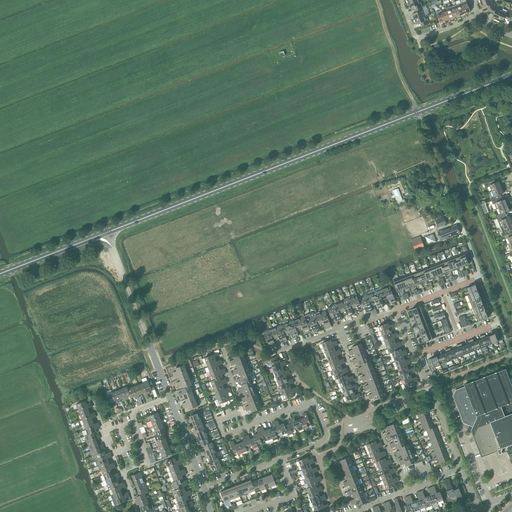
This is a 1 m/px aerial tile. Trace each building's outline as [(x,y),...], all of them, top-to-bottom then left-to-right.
[(416,9),(423,7),(419,0),(416,0),(408,3),(410,8),(415,7),(416,9)] [(488,0),(481,3),(483,8),(488,6),(490,11),(495,6),(494,3),(492,4),(490,0),(488,0)] [(467,13),(470,12),(466,1),(461,3),(465,13),(466,13),(467,13)] [(456,5),(460,16),(463,14),(464,14),(465,13),(461,3),(456,5)] [(452,9),(455,17),(456,16),(457,17),(460,16),(456,5),(451,7),(452,9)] [(451,6),(446,8),(447,11),(450,19),(453,18),(453,17),(455,17),(452,9),(451,7),(451,6)] [(495,6),(490,11),(494,13),(492,18),(497,21),(502,11),(498,10),(499,8),(495,6)] [(414,20),(426,15),(423,7),(416,9),(417,12),(412,14),(414,20)] [(450,19),(447,11),(445,12),(443,9),(441,10),(445,21),(446,20),(447,21),(450,19)] [(443,21),(445,21),(441,10),(436,12),(440,23),(443,22),(443,21)] [(502,11),(497,21),(502,23),(505,18),(509,20),(510,13),(507,11),(506,13),(502,11)] [(426,15),(414,20),(416,25),(421,23),(423,26),(429,23),(426,15)] [(486,183),(484,184),(485,188),(490,186),(492,191),(501,187),(499,182),(496,183),(495,180),(486,183)] [(494,196),(490,198),(492,201),(501,197),(500,195),(503,194),(501,187),(492,191),(494,196)] [(501,197),(492,201),(493,204),(494,204),(496,209),(498,208),(508,205),(505,199),(502,200),(501,197)] [(501,214),(496,216),(497,219),(506,215),(505,213),(510,211),(508,205),(498,208),(501,214)] [(506,215),(497,219),(499,222),(501,227),(503,227),(511,223),(511,221),(510,217),(507,218),(506,215)] [(438,227),(446,224),(444,218),(436,221),(438,227)] [(503,227),(501,227),(503,233),(501,234),(502,237),(504,236),(511,233),(511,231),(511,230),(511,229),(511,223),(503,227)] [(440,241),(448,238),(449,237),(450,239),(453,238),(452,236),(459,234),(456,225),(437,233),(440,241)] [(433,234),(425,237),(428,245),(437,242),(433,234)] [(415,251),(425,248),(421,239),(412,242),(415,251)] [(461,255),(458,256),(463,267),(465,266),(466,266),(466,265),(469,264),(467,259),(470,258),(467,252),(461,255)] [(459,269),(463,267),(458,256),(452,258),(456,268),(459,267),(459,269)] [(448,259),(446,260),(451,272),(453,271),(454,271),(454,269),(456,268),(452,258),(448,259)] [(451,272),(446,260),(440,263),(444,273),(447,272),(447,273),(451,272)] [(442,274),(444,273),(440,263),(434,265),(439,277),(442,275),(442,274)] [(435,278),(439,277),(434,265),(428,267),(432,278),(435,277),(435,278)] [(430,279),(432,278),(428,267),(422,269),(427,281),(430,280),(430,279)] [(424,283),(427,281),(422,269),(417,272),(421,282),(423,281),(424,283)] [(411,274),(415,286),(418,284),(418,283),(421,282),(417,272),(411,274)] [(412,287),(415,286),(411,274),(405,276),(409,287),(411,286),(412,287)] [(405,276),(399,279),(403,290),(407,289),(406,288),(408,287),(409,287),(405,276)] [(399,279),(392,281),(397,292),(399,291),(400,292),(403,290),(399,279)] [(467,288),(469,294),(469,295),(478,291),(477,289),(478,288),(476,284),(467,288)] [(382,291),(381,291),(385,301),(388,300),(390,304),(396,302),(390,286),(384,288),(384,290),(382,291)] [(381,288),(375,290),(375,292),(381,307),(384,306),(383,302),(385,301),(381,291),(382,291),(381,288)] [(375,290),(369,292),(370,295),(374,305),(377,304),(378,308),(381,307),(375,292),(375,290)] [(467,295),(470,302),(481,298),(480,298),(480,295),(481,295),(479,291),(478,291),(469,295),(469,294),(467,295)] [(369,292),(363,295),(364,296),(370,312),(372,311),(371,306),(374,305),(370,295),(369,292)] [(354,298),(351,299),(355,309),(358,308),(359,312),(362,311),(362,310),(358,300),(356,296),(354,297),(354,298)] [(361,299),(358,300),(362,310),(365,309),(366,313),(370,312),(364,296),(360,297),(361,299)] [(470,302),(473,309),(483,305),(483,304),(482,302),(483,301),(481,297),(480,298),(481,298),(470,302)] [(348,299),(345,300),(351,316),(354,315),(352,310),(355,309),(351,299),(348,300),(348,299)] [(342,302),(339,304),(343,314),(346,313),(347,316),(348,317),(350,316),(351,316),(345,300),(342,301),(342,302)] [(336,304),(333,305),(339,320),(342,319),(341,316),(340,315),(343,314),(339,304),(336,305),(336,304)] [(473,309),(475,315),(486,311),(485,311),(485,308),(486,308),(484,304),(483,304),(483,305),(473,309)] [(330,307),(327,308),(331,316),(331,318),(334,317),(336,321),(339,320),(333,305),(330,306),(330,307)] [(413,317),(414,316),(424,312),(422,305),(411,309),(412,312),(411,313),(413,317)] [(475,315),(478,322),(488,318),(487,315),(488,314),(487,310),(485,311),(486,311),(475,315)] [(317,316),(321,325),(324,324),(326,329),(331,326),(325,311),(320,313),(320,315),(317,316)] [(313,313),(310,314),(311,317),(317,332),(320,331),(318,326),(321,325),(317,316),(316,312),(314,313),(313,313)] [(416,323),(417,323),(427,319),(424,312),(414,316),(415,319),(414,319),(416,323)] [(310,314),(304,316),(306,320),(309,330),(312,329),(314,333),(317,332),(311,317),(310,314)] [(310,332),(309,330),(306,320),(304,316),(299,318),(299,319),(296,320),(300,331),(303,329),(304,334),(310,332)] [(418,330),(419,329),(430,325),(427,319),(417,323),(418,325),(416,326),(418,330)] [(297,332),(300,331),(296,320),(293,322),(293,321),(290,322),(296,337),(299,336),(297,332)] [(287,321),(283,322),(284,325),(288,335),(291,334),(293,338),(296,337),(290,322),(288,322),(287,321)] [(381,331),(394,326),(393,324),(389,325),(388,323),(379,327),(381,331)] [(285,336),(288,335),(284,325),(281,326),(281,325),(278,326),(284,342),(287,341),(285,336)] [(421,336),(422,336),(432,332),(430,325),(419,329),(420,332),(419,332),(421,336)] [(281,343),(284,342),(278,326),(275,327),(275,328),(273,330),(276,340),(279,338),(281,343)] [(382,336),(392,332),(391,330),(395,328),(394,326),(381,331),(382,336)] [(274,341),(276,340),(273,330),(270,331),(269,330),(264,332),(270,347),(275,345),(274,341)] [(489,336),(492,344),(501,341),(497,330),(491,332),(492,335),(489,336)] [(384,340),(398,335),(397,333),(392,334),(392,332),(382,336),(384,340)] [(422,339),(423,343),(435,338),(432,332),(422,336),(423,338),(422,339)] [(386,345),(395,341),(394,339),(398,337),(398,335),(384,340),(386,345)] [(482,336),(487,347),(486,346),(492,344),(489,336),(486,337),(485,335),(482,336)] [(481,340),(477,341),(480,349),(481,350),(487,347),(482,336),(479,337),(481,340)] [(471,340),(475,351),(480,349),(477,341),(474,342),(473,339),(471,340)] [(324,348),(337,343),(337,341),(332,343),(331,340),(322,344),(324,348)] [(466,345),(469,353),(475,351),(471,340),(468,341),(469,344),(466,345)] [(388,349),(401,344),(400,342),(396,343),(395,341),(386,345),(388,349)] [(325,353),(335,349),(334,347),(338,345),(337,343),(324,348),(325,353)] [(350,354),(363,348),(362,344),(352,347),(353,350),(349,351),(350,354)] [(399,350),(398,348),(402,346),(401,344),(388,349),(389,354),(392,353),(399,350)] [(462,344),(459,345),(463,355),(464,355),(469,353),(466,345),(463,346),(462,344)] [(457,348),(454,350),(458,359),(458,358),(458,357),(463,355),(459,345),(456,346),(457,348)] [(356,357),(365,353),(363,348),(350,354),(350,356),(355,354),(356,357)] [(450,348),(447,349),(452,361),(458,359),(454,350),(451,351),(450,348)] [(327,357),(341,352),(340,350),(336,351),(335,349),(325,353),(327,357)] [(393,358),(407,352),(406,350),(402,352),(401,349),(399,350),(392,353),(393,358)] [(446,353),(443,354),(446,363),(452,361),(447,349),(445,350),(446,353)] [(329,362),(338,358),(337,356),(342,354),(341,352),(327,357),(329,362)] [(395,362),(404,358),(404,356),(408,354),(407,352),(393,358),(395,362)] [(439,352),(436,354),(440,365),(446,363),(443,354),(440,355),(439,352)] [(205,358),(206,363),(215,359),(214,357),(219,355),(218,353),(205,358)] [(353,362),(367,357),(365,353),(356,357),(356,359),(352,360),(353,362)] [(231,364),(244,358),(243,354),(233,357),(234,360),(230,361),(231,364)] [(434,357),(428,360),(433,371),(436,370),(435,367),(437,367),(440,365),(436,354),(433,355),(434,357)] [(267,361),(268,364),(268,365),(271,364),(272,368),(286,363),(285,361),(281,362),(280,360),(279,360),(277,357),(267,361)] [(361,365),(371,361),(370,361),(368,361),(367,357),(353,362),(354,365),(358,363),(359,365),(361,365)] [(237,366),(246,363),(244,358),(231,364),(232,366),(236,364),(237,366)] [(331,366),(344,361),(343,359),(339,360),(338,358),(329,362),(331,366)] [(395,362),(397,366),(411,361),(410,359),(405,361),(404,358),(395,362)] [(206,363),(208,367),(222,362),(221,359),(216,361),(215,359),(206,363)] [(332,371),(342,367),(341,365),(345,363),(344,361),(331,366),(332,370),(332,371)] [(359,371),(372,366),(371,361),(361,365),(362,367),(358,369),(359,371)] [(399,371),(408,367),(407,365),(411,363),(411,361),(397,366),(399,371)] [(210,372),(219,368),(218,366),(223,364),(222,362),(208,367),(210,372)] [(234,373),(248,367),(246,363),(237,366),(238,369),(233,370),(234,373)] [(274,373),(283,369),(283,367),(287,365),(286,363),(272,368),(274,373)] [(177,371),(173,373),(174,376),(188,370),(187,369),(186,369),(184,365),(176,369),(177,371)] [(365,374),(374,370),(372,366),(359,371),(360,373),(364,371),(365,374)] [(240,375),(250,372),(248,367),(234,373),(235,375),(239,373),(240,375)] [(332,376),(334,375),(348,370),(347,368),(343,369),(342,367),(332,371),(332,370),(330,371),(332,376)] [(276,377),(289,372),(288,370),(284,371),(283,369),(274,373),(276,377)] [(462,420),(464,424),(472,428),(472,429),(482,456),(498,450),(499,454),(511,449),(511,385),(506,369),(464,385),(465,387),(456,390),(453,396),(462,420)] [(188,370),(174,376),(174,378),(179,376),(180,379),(189,375),(187,371),(188,371),(188,370)] [(345,376),(344,374),(349,372),(348,370),(334,375),(336,380),(338,379),(345,376)] [(362,380),(376,375),(374,370),(365,374),(366,376),(361,378),(362,380)] [(402,380),(411,376),(410,374),(415,372),(414,370),(400,375),(402,380)] [(214,381),(220,378),(223,377),(222,375),(226,373),(225,371),(212,376),(214,381)] [(237,379),(238,382),(251,376),(250,372),(240,375),(241,378),(237,379)] [(278,382),(287,378),(286,376),(290,374),(289,372),(276,377),(278,382)] [(181,381),(177,383),(178,385),(192,380),(191,379),(190,379),(189,375),(180,379),(181,381)] [(340,383),(354,378),(353,376),(349,377),(348,375),(345,376),(338,379),(340,383)] [(368,383),(378,379),(376,375),(362,380),(363,382),(367,380),(368,383)] [(241,385),(253,381),(251,376),(238,382),(238,384),(243,382),(243,384),(241,385)] [(213,386),(227,381),(226,379),(221,380),(220,378),(214,381),(211,382),(213,386)] [(279,386),(293,381),(292,379),(288,380),(287,378),(278,382),(279,386)] [(342,388),(351,384),(350,382),(354,380),(354,378),(340,383),(342,388)] [(366,389),(379,384),(378,379),(368,383),(369,385),(365,386),(366,389)] [(406,389),(408,393),(415,390),(413,386),(415,385),(414,383),(418,381),(417,379),(404,384),(406,389)] [(148,381),(143,383),(148,394),(149,394),(149,391),(152,390),(155,389),(151,380),(148,381)] [(192,380),(178,385),(178,388),(183,386),(184,389),(190,386),(192,385),(191,381),(192,380)] [(215,391),(224,387),(223,385),(228,383),(227,381),(213,386),(215,391)] [(239,391),(253,386),(251,382),(253,381),(241,385),(242,387),(238,389),(239,391)] [(281,391),(290,387),(289,385),(294,383),(293,381),(279,386),(281,391)] [(143,383),(138,385),(142,394),(145,393),(146,395),(148,394),(143,383)] [(343,392),(357,387),(356,385),(352,386),(351,384),(342,388),(343,392)] [(372,392),(381,388),(379,384),(366,389),(367,391),(371,389),(372,392)] [(138,385),(133,387),(137,398),(139,397),(138,395),(142,394),(138,385)] [(182,392),(178,394),(179,396),(193,391),(193,390),(192,390),(190,386),(184,389),(181,390),(182,392)] [(245,394),(254,391),(253,386),(239,391),(240,393),(244,392),(245,394)] [(127,387),(122,389),(127,400),(128,399),(127,397),(131,396),(128,389),(127,387)] [(128,389),(131,396),(132,398),(135,397),(136,399),(137,398),(133,387),(128,389)] [(216,395),(230,390),(230,388),(225,389),(224,387),(215,391),(216,395)] [(283,395),(296,390),(295,388),(291,389),(290,387),(281,391),(283,395)] [(345,397),(355,393),(354,391),(358,389),(357,387),(343,392),(345,397)] [(369,398),(383,392),(381,388),(372,392),(372,394),(368,395),(369,398)] [(122,389),(117,391),(121,400),(124,398),(125,400),(127,400),(122,389)] [(111,390),(106,392),(108,395),(107,395),(110,404),(114,402),(115,404),(116,404),(112,393),(111,390)] [(218,400),(228,396),(227,394),(231,392),(230,390),(216,395),(218,400)] [(296,390),(283,395),(285,400),(294,396),(293,394),(297,392),(296,390)] [(117,391),(112,393),(116,404),(118,403),(117,401),(121,400),(117,391)] [(193,391),(179,396),(180,398),(184,397),(185,400),(194,396),(192,392),(194,392),(193,391)] [(242,400),(256,395),(254,391),(245,394),(246,397),(241,398),(242,400)] [(383,392),(369,398),(370,400),(374,398),(375,401),(385,397),(383,392)] [(355,393),(345,397),(347,401),(361,396),(360,394),(356,395),(355,393)] [(248,403),(258,400),(256,395),(242,400),(243,403),(247,401),(248,403)] [(186,402),(182,404),(183,406),(197,401),(197,400),(196,400),(194,396),(185,400),(186,402)] [(228,396),(218,400),(220,404),(234,399),(233,396),(228,398),(228,396)] [(246,409),(259,404),(258,400),(248,403),(249,405),(245,407),(246,409)] [(76,405),(78,410),(91,405),(91,402),(86,404),(85,401),(76,405)] [(197,401),(183,406),(184,409),(188,407),(189,410),(198,406),(196,402),(198,402),(197,401)] [(259,404),(246,409),(247,411),(251,410),(252,412),(261,409),(259,404)] [(91,405),(78,410),(80,415),(89,411),(88,409),(92,407),(91,405)] [(82,420),(95,415),(94,412),(90,414),(89,411),(80,415),(82,420)] [(419,419),(416,421),(417,423),(420,421),(429,417),(427,411),(418,415),(419,419)] [(151,421),(162,417),(162,415),(160,416),(158,413),(149,416),(151,421)] [(190,422),(200,418),(199,413),(190,416),(191,420),(189,421),(190,422)] [(300,420),(304,429),(308,427),(308,425),(311,424),(306,413),(303,414),(304,418),(300,420)] [(84,425),(93,421),(92,419),(96,417),(95,415),(82,420),(84,425)] [(153,426),(162,423),(161,419),(163,419),(162,417),(151,421),(153,426)] [(304,429),(300,420),(296,422),(294,417),(291,419),(295,430),(298,429),(299,431),(304,429)] [(421,425),(418,426),(419,428),(422,427),(422,426),(431,423),(429,417),(420,421),(421,425)] [(194,427),(202,423),(200,418),(190,422),(190,424),(192,423),(194,427)] [(287,433),(288,435),(293,433),(292,431),(295,430),(291,419),(287,420),(289,424),(285,426),(287,433)] [(86,430),(99,425),(98,422),(94,424),(93,421),(84,425),(86,430)] [(285,426),(284,423),(279,425),(278,421),(275,422),(279,434),(282,432),(283,434),(287,433),(285,426)] [(269,429),(272,439),(273,441),(278,439),(277,437),(276,435),(279,434),(275,422),(272,423),(273,428),(269,429)] [(162,423),(153,426),(155,431),(166,427),(165,425),(163,426),(162,423)] [(193,433),(204,428),(202,423),(194,427),(195,430),(193,431),(193,433)] [(390,431),(399,427),(397,423),(384,428),(385,431),(389,429),(390,431)] [(424,430),(420,432),(421,434),(424,433),(424,432),(435,427),(433,428),(431,423),(422,426),(422,427),(424,430)] [(88,435),(93,433),(97,431),(96,429),(100,427),(99,425),(86,430),(88,435)] [(157,436),(164,434),(166,433),(165,430),(167,429),(166,427),(155,431),(157,436)] [(264,431),(263,427),(260,428),(264,439),(264,440),(265,441),(272,439),(269,429),(264,431)] [(387,437),(401,432),(399,427),(390,431),(391,433),(387,435),(387,437)] [(424,433),(425,437),(426,439),(429,437),(428,436),(437,433),(435,427),(424,432),(424,433)] [(198,437),(206,433),(204,428),(193,433),(194,434),(196,433),(198,437)] [(257,445),(257,444),(262,443),(261,441),(264,440),(264,439),(260,428),(256,429),(258,434),(253,435),(254,438),(255,438),(257,445)] [(393,440),(403,436),(401,432),(387,437),(388,439),(392,438),(393,440)] [(86,441),(95,438),(93,433),(88,435),(84,436),(86,441)] [(197,442),(208,438),(206,433),(198,437),(199,440),(197,441),(197,442)] [(430,441),(427,442),(428,444),(431,443),(430,442),(440,438),(437,433),(428,436),(429,437),(430,441)] [(155,437),(157,442),(168,438),(167,436),(165,437),(164,434),(157,436),(155,437)] [(255,438),(254,438),(250,439),(248,435),(245,436),(250,448),(253,447),(254,449),(258,447),(257,444),(257,445),(255,438)] [(247,449),(250,448),(245,436),(242,438),(244,442),(239,443),(243,453),(248,451),(247,449)] [(394,442),(390,444),(391,446),(405,441),(406,440),(404,436),(403,436),(393,440),(394,442)] [(88,446),(97,443),(95,438),(86,441),(88,446)] [(157,442),(159,447),(168,444),(167,440),(169,440),(168,438),(157,442)] [(201,447),(210,443),(208,438),(197,442),(198,444),(200,443),(201,447)] [(432,446),(429,448),(430,450),(433,448),(433,447),(442,444),(440,438),(430,442),(431,443),(432,446)] [(243,453),(239,443),(235,445),(233,441),(230,442),(235,454),(238,452),(239,454),(243,453)] [(368,450),(382,445),(381,442),(377,444),(376,441),(367,445),(368,450)] [(397,449),(408,444),(406,445),(405,441),(391,446),(392,448),(396,447),(397,449)] [(205,451),(214,447),(212,442),(210,443),(201,447),(202,449),(204,448),(205,451)] [(90,451),(99,448),(97,443),(88,446),(90,451)] [(161,452),(172,448),(171,446),(169,447),(168,444),(159,447),(161,452)] [(397,454),(410,449),(408,444),(397,449),(399,448),(400,451),(396,452),(397,454)] [(434,452),(431,453),(432,455),(435,454),(435,453),(444,449),(442,444),(433,447),(433,448),(434,452)] [(370,454),(380,451),(379,448),(383,447),(382,445),(368,450),(370,454)] [(205,457),(216,452),(214,447),(205,451),(207,454),(205,455),(205,457)] [(92,456),(93,456),(101,453),(99,448),(90,451),(92,456)] [(172,448),(161,452),(163,457),(172,454),(170,450),(173,450),(172,448)] [(402,457),(412,454),(410,449),(397,454),(397,456),(401,455),(402,457)] [(437,458),(434,459),(434,461),(437,460),(437,459),(446,455),(444,449),(435,453),(435,454),(437,458)] [(95,461),(98,460),(111,455),(110,453),(106,454),(105,451),(101,453),(93,456),(95,461)] [(372,459),(385,454),(385,451),(380,453),(380,451),(370,454),(372,459)] [(209,461),(218,458),(216,452),(205,457),(206,459),(208,458),(209,461)] [(374,463),(385,458),(383,459),(382,457),(386,456),(385,454),(372,459),(374,463)] [(400,463),(414,458),(412,454),(402,457),(403,459),(399,461),(400,463)] [(98,460),(95,461),(97,466),(100,465),(109,462),(108,459),(112,457),(111,455),(98,460)] [(439,463),(434,465),(434,466),(435,467),(440,465),(440,464),(448,461),(448,460),(446,455),(437,459),(437,460),(439,463)] [(308,457),(299,461),(300,466),(314,461),(313,458),(309,460),(308,457)] [(338,467),(351,462),(350,457),(340,461),(341,463),(337,465),(338,467)] [(169,467),(182,462),(181,460),(177,461),(175,458),(167,462),(169,467)] [(209,467),(220,463),(218,458),(209,461),(211,464),(209,465),(209,467)] [(385,458),(374,463),(376,462),(378,467),(391,462),(390,459),(386,461),(385,458)] [(414,458),(400,463),(401,466),(405,464),(406,466),(415,463),(414,458)] [(314,461),(300,466),(302,470),(311,467),(311,464),(315,463),(314,461)] [(102,470),(115,465),(114,463),(110,464),(109,462),(100,465),(102,470)] [(171,472),(179,468),(178,466),(182,464),(182,462),(169,467),(171,472)] [(344,470),(353,466),(351,462),(338,467),(338,470),(343,468),(344,470)] [(380,471),(389,468),(388,465),(392,464),(391,462),(378,467),(380,471)] [(220,463),(209,467),(210,469),(212,468),(213,471),(222,468),(220,463)] [(104,475),(113,472),(112,469),(116,467),(115,465),(102,470),(104,475)] [(341,476),(355,471),(353,466),(344,470),(345,472),(340,474),(341,476)] [(311,467),(302,470),(304,475),(317,469),(317,467),(312,469),(311,467)] [(172,477),(185,472),(185,470),(180,471),(179,468),(171,472),(172,477)] [(381,476),(395,471),(394,468),(390,470),(389,468),(380,471),(381,476)] [(317,469),(304,475),(306,479),(315,475),(314,473),(318,472),(317,469)] [(383,480),(393,477),(392,474),(396,473),(395,471),(381,476),(383,480)] [(106,480),(119,475),(118,473),(114,474),(113,472),(104,475),(106,480)] [(141,472),(132,476),(134,481),(144,477),(144,476),(143,477),(141,472)] [(185,472),(172,477),(174,482),(183,478),(182,476),(186,474),(185,472)] [(267,476),(271,487),(276,485),(272,474),(267,476)] [(108,485),(116,482),(116,479),(120,478),(119,475),(106,480),(108,485)] [(306,479),(303,480),(305,484),(305,485),(307,484),(321,478),(320,476),(316,478),(315,475),(306,479)] [(344,485),(358,480),(357,475),(347,479),(348,481),(344,483),(344,485)] [(266,489),(271,487),(267,476),(262,478),(266,489)] [(144,477),(134,481),(136,486),(145,482),(143,478),(144,478),(144,477)] [(383,480),(385,485),(398,480),(397,477),(393,479),(393,477),(383,480)] [(174,488),(187,483),(186,480),(184,481),(183,478),(174,482),(172,483),(174,488)] [(261,491),(266,489),(262,478),(257,480),(261,491)] [(321,478),(307,484),(309,488),(316,486),(318,485),(317,482),(322,481),(321,478)] [(452,486),(449,479),(444,481),(448,491),(447,491),(450,498),(455,496),(458,502),(464,500),(458,484),(452,486)] [(252,482),(251,480),(246,482),(250,493),(255,491),(252,482)] [(255,491),(256,493),(261,491),(257,480),(252,482),(255,491)] [(351,488),(360,484),(358,480),(344,485),(345,487),(350,486),(351,488)] [(398,480),(385,485),(387,489),(396,485),(395,483),(399,482),(398,480)] [(109,490),(112,489),(125,484),(124,482),(120,484),(119,481),(116,482),(108,485),(107,485),(109,490)] [(145,482),(136,486),(138,491),(148,487),(148,486),(146,487),(145,482)] [(245,495),(250,493),(246,482),(241,484),(245,495)] [(172,488),(174,494),(185,489),(184,487),(188,485),(187,483),(174,488),(172,488)] [(114,495),(123,491),(122,488),(126,487),(125,484),(112,489),(114,495)] [(240,496),(245,495),(241,484),(236,486),(240,496)] [(348,494),(362,489),(360,484),(351,488),(352,490),(347,492),(348,494)] [(235,498),(240,496),(236,486),(231,488),(235,498)] [(309,488),(307,489),(308,494),(322,488),(321,486),(317,488),(316,486),(309,488)] [(434,486),(431,488),(437,503),(437,502),(439,505),(444,503),(443,500),(440,492),(437,493),(434,486)] [(148,487),(138,491),(140,496),(145,494),(149,492),(147,488),(148,488),(148,487)] [(230,500),(235,498),(231,488),(226,490),(230,500)] [(322,488),(308,494),(310,498),(320,495),(319,492),(323,491),(322,488)] [(431,496),(428,497),(431,505),(437,503),(431,488),(428,489),(431,496)] [(174,494),(176,499),(191,493),(190,490),(186,492),(185,489),(174,494)] [(354,497),(364,493),(362,489),(348,494),(349,496),(353,495),(354,497)] [(225,502),(230,500),(226,490),(221,492),(225,502)] [(114,494),(111,495),(113,501),(116,499),(129,494),(128,492),(124,494),(123,491),(114,495),(114,494)] [(423,491),(420,492),(425,507),(431,505),(428,497),(425,498),(423,491)] [(420,492),(416,493),(419,500),(416,501),(420,509),(425,507),(420,492)] [(191,493),(176,499),(178,503),(178,504),(187,500),(189,499),(188,497),(192,495),(191,493)] [(352,503),(365,498),(364,493),(354,497),(355,499),(351,501),(352,503)] [(116,499),(113,501),(115,506),(118,504),(118,505),(127,501),(125,498),(130,497),(129,494),(116,499)] [(138,501),(136,502),(136,503),(147,499),(145,494),(140,496),(136,497),(138,501)] [(320,495),(310,498),(312,503),(325,498),(324,495),(320,497),(320,495)] [(411,496),(408,497),(414,511),(413,511),(419,511),(420,511),(420,509),(416,501),(413,503),(411,496)] [(404,506),(402,507),(403,511),(413,511),(414,511),(408,497),(405,498),(407,505),(404,506)] [(325,498),(312,503),(314,507),(323,504),(322,501),(326,500),(325,498)] [(358,506),(367,502),(365,498),(352,503),(352,505),(357,504),(358,506)] [(147,499),(136,503),(137,505),(139,504),(140,507),(149,504),(147,499)] [(394,506),(395,511),(402,511),(397,499),(394,500),(396,505),(395,506),(394,506)] [(176,504),(178,510),(193,504),(192,501),(188,503),(187,500),(178,504),(178,503),(176,504)] [(395,511),(394,506),(392,507),(391,506),(389,502),(386,503),(389,511),(395,511)] [(141,511),(139,511),(143,511),(151,509),(153,508),(151,503),(149,504),(140,507),(141,511)]
